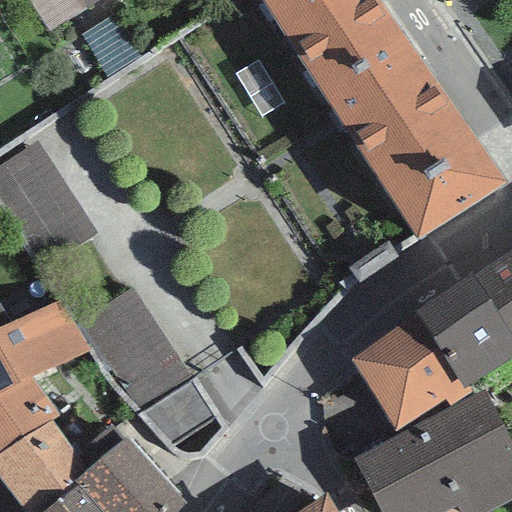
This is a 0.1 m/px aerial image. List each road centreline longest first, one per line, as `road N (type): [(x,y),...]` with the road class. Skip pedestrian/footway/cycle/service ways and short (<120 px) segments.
road 1 (residential): [(511,225),(374,318),(281,412)]
road 2 (residential): [(511,144),(407,0)]
road 3 (residential): [(281,412),(207,511)]
road 4 (residential): [(281,412),(350,511)]
